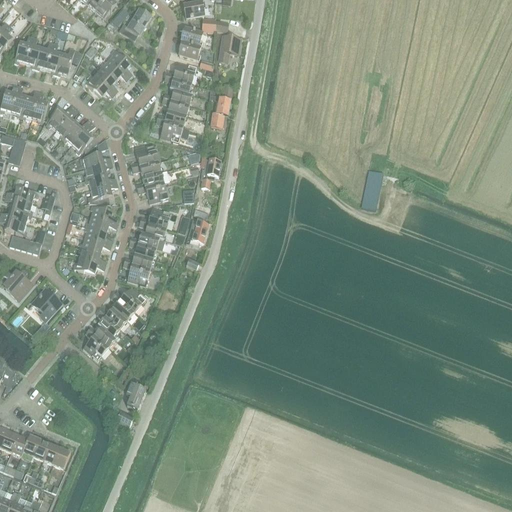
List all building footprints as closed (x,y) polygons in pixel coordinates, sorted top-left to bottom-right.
[(93,0),(87,7),(95,14),(108,0),(93,0)] [(108,0),(95,14),(104,22),(117,7),(112,3),(114,0),(108,0)] [(203,11),(206,11),(204,5),(183,8),(186,22),(204,19),(203,11)] [(140,38),(151,19),(139,11),(128,30),(123,27),(119,34),(134,44),(138,37),(140,38)] [(122,12),(118,16),(120,18),(113,27),(119,31),(125,21),(124,21),(129,15),(122,12)] [(11,29),(15,32),(16,33),(21,28),(19,27),(21,25),(23,26),(27,22),(25,20),(26,20),(22,17),(11,29)] [(216,24),(217,34),(227,35),(229,26),(216,24)] [(0,30),(0,39),(10,29),(6,26),(1,32),(0,30)] [(10,29),(0,39),(0,56),(13,42),(8,38),(13,32),(10,29)] [(182,45),(200,50),(201,50),(203,45),(200,44),(202,36),(185,31),(181,45),(182,45)] [(19,65),(25,67),(33,40),(29,39),(26,47),(20,45),(14,66),(18,67),(19,65)] [(33,40),(25,67),(33,69),(32,71),(35,72),(41,51),(35,49),(38,42),(33,40)] [(237,58),(240,43),(222,40),(218,65),(226,66),(227,56),(237,58)] [(41,51),(35,72),(39,73),(39,71),(46,73),(54,46),(49,45),(47,53),(41,51)] [(198,58),(200,50),(182,45),(179,58),(199,64),(201,58),(198,58)] [(54,46),(46,73),(53,75),(52,77),(56,78),(62,57),(56,55),(59,48),(54,46)] [(99,54),(92,49),(86,56),(92,62),(99,54)] [(62,57),(56,78),(59,79),(60,77),(67,79),(75,53),(70,51),(68,59),(62,57)] [(109,63),(129,81),(132,78),(126,73),(131,68),(122,60),(125,56),(119,51),(116,55),(114,53),(112,56),(114,58),(109,63)] [(100,70),(116,84),(120,80),(126,85),(129,81),(109,63),(104,69),(102,67),(100,70)] [(212,73),(213,66),(201,63),(200,70),(212,73)] [(167,75),(165,80),(192,87),(197,71),(178,65),(174,77),(167,75)] [(95,80),(115,98),(118,94),(112,89),(116,84),(100,70),(97,73),(99,74),(95,80)] [(112,101),(115,98),(95,80),(90,85),(88,83),(85,86),(102,101),(106,96),(112,101)] [(170,93),(173,94),(174,94),(188,98),(189,97),(192,87),(165,80),(164,84),(172,86),(170,93)] [(4,114),(11,116),(19,90),(14,88),(12,96),(6,94),(0,114),(4,116),(4,114)] [(225,88),(223,99),(232,100),(234,89),(225,88)] [(19,90),(11,116),(18,118),(18,120),(21,121),(27,100),(21,98),(23,91),(19,90)] [(27,100),(21,121),(24,122),(25,120),(32,122),(40,95),(35,94),(33,102),(27,100)] [(164,97),(163,101),(189,109),(193,98),(189,97),(188,98),(174,94),(173,94),(172,99),(164,97)] [(40,95),(32,122),(39,123),(38,126),(42,127),(48,106),(42,104),(44,97),(40,95)] [(169,108),(168,114),(186,120),(189,109),(163,101),(162,106),(169,108)] [(229,119),(231,104),(220,102),(217,117),(214,116),(211,130),(222,132),(224,119),(229,119)] [(51,129),(56,134),(76,111),(73,108),(65,116),(60,112),(46,128),(49,131),(51,129)] [(76,111),(56,134),(61,139),(60,140),(63,143),(77,127),(72,122),(80,114),(76,111)] [(158,118),(157,122),(183,130),(186,120),(168,114),(166,120),(158,118)] [(77,127),(63,143),(65,145),(67,143),(72,148),(92,125),(89,122),(81,130),(77,127)] [(178,146),(180,140),(187,142),(190,133),(183,131),(183,130),(157,122),(156,127),(163,129),(160,141),(178,146)] [(92,125),(72,148),(77,153),(76,155),(79,157),(81,155),(83,153),(87,157),(97,146),(92,142),(93,141),(88,137),(96,128),(92,125)] [(15,141),(13,147),(24,150),(26,145),(15,141)] [(105,142),(97,149),(99,155),(108,152),(105,142)] [(13,147),(11,153),(23,156),(24,150),(13,147)] [(131,167),(132,172),(158,165),(154,148),(135,153),(138,165),(131,167)] [(11,153),(10,159),(21,162),(23,156),(11,153)] [(84,165),(85,172),(112,165),(111,160),(103,162),(101,156),(80,161),(81,166),(84,165)] [(10,159),(8,165),(19,168),(21,162),(10,159)] [(201,181),(203,182),(201,191),(209,192),(211,183),(213,183),(214,179),(219,179),(222,164),(206,161),(204,172),(203,172),(201,181)] [(85,179),(86,183),(107,178),(105,171),(113,170),(112,165),(85,172),(87,179),(85,179)] [(141,174),(142,180),(161,175),(158,165),(132,172),(133,176),(141,174)] [(198,169),(190,171),(192,178),(199,176),(198,169)] [(373,173),(365,209),(379,212),(387,176),(373,173)] [(136,188),(138,193),(164,186),(170,184),(167,174),(161,175),(142,180),(144,186),(136,188)] [(89,186),(91,193),(117,186),(116,181),(108,183),(107,178),(86,183),(86,187),(89,186)] [(7,195),(6,199),(32,207),(34,200),(36,201),(38,197),(21,192),(23,183),(17,181),(14,190),(17,191),(15,197),(7,195)] [(92,200),(90,200),(88,201),(89,206),(110,205),(108,200),(112,199),(111,192),(118,190),(117,186),(91,193),(92,200)] [(168,202),(164,186),(138,193),(139,197),(147,195),(150,207),(168,202)] [(42,210),(46,211),(51,213),(55,199),(46,197),(42,210)] [(12,206),(11,212),(31,218),(32,215),(30,214),(32,207),(6,199),(4,204),(12,206)] [(93,213),(91,220),(118,228),(119,223),(111,221),(113,215),(92,209),(91,212),(93,213)] [(142,221),(140,225),(167,233),(171,216),(153,211),(149,223),(142,221)] [(208,224),(209,219),(204,217),(205,213),(197,211),(195,219),(202,221),(202,222),(208,224)] [(1,216),(0,220),(26,228),(28,221),(30,221),(31,218),(11,212),(9,218),(1,216)] [(24,235),(26,228),(0,220),(0,224),(6,227),(4,233),(25,239),(26,235),(24,235)] [(87,226),(86,230),(107,236),(109,230),(116,232),(118,228),(91,220),(89,227),(87,226)] [(203,247),(209,228),(192,223),(185,247),(199,251),(201,246),(203,247)] [(147,232),(145,237),(145,238),(163,243),(167,233),(140,225),(139,229),(147,232)] [(87,234),(85,241),(112,249),(113,244),(105,242),(107,236),(86,230),(85,233),(87,234)] [(130,244),(157,252),(160,253),(163,243),(145,238),(145,237),(141,236),(139,242),(132,240),(130,244)] [(12,237),(9,249),(15,251),(18,239),(12,237)] [(18,239),(15,251),(21,252),(24,241),(18,239)] [(24,241),(21,252),(26,254),(30,243),(24,241)] [(81,247),(80,251),(101,257),(103,251),(110,253),(112,249),(85,241),(83,248),(81,247)] [(30,243),(26,254),(32,256),(35,244),(30,243)] [(35,244),(32,256),(38,258),(42,246),(35,244)] [(137,251),(135,257),(154,263),(157,252),(130,244),(129,249),(137,251)] [(81,255),(79,262),(105,269),(107,265),(99,263),(101,257),(80,251),(79,254),(81,255)] [(126,261),(124,265),(150,273),(154,263),(135,257),(133,263),(126,261)] [(104,274),(105,269),(79,262),(77,269),(75,268),(74,272),(95,278),(97,272),(104,274)] [(196,273),(199,266),(189,263),(186,269),(196,273)] [(145,290),(150,273),(124,265),(123,270),(131,272),(127,284),(145,290)] [(66,270),(62,275),(66,278),(70,273),(66,270)] [(16,273),(13,277),(8,273),(4,278),(9,282),(4,287),(12,294),(10,296),(19,304),(30,292),(24,287),(27,283),(16,273)] [(114,298),(134,316),(146,303),(131,290),(123,300),(117,295),(114,298)] [(45,325),(62,307),(45,293),(32,307),(44,317),(40,321),(45,325)] [(117,307),(113,311),(127,324),(134,316),(114,298),(111,301),(117,307)] [(100,314),(120,332),(127,324),(113,311),(109,316),(103,311),(100,314)] [(98,328),(101,331),(102,330),(113,340),(120,332),(100,314),(97,318),(103,323),(98,328)] [(88,333),(109,351),(116,342),(113,340),(102,330),(101,331),(98,335),(91,330),(88,333)] [(97,364),(109,351),(88,333),(85,337),(91,342),(83,351),(97,364)] [(127,409),(137,413),(146,394),(131,388),(127,399),(131,400),(127,409)] [(121,416),(117,426),(130,431),(134,421),(121,416)] [(0,430),(0,451),(2,452),(9,435),(0,430)] [(9,435),(2,452),(12,456),(19,439),(9,435)] [(19,439),(12,456),(22,461),(25,456),(24,455),(29,443),(19,439)] [(25,456),(22,461),(31,464),(33,459),(34,460),(41,443),(31,439),(29,443),(24,455),(25,456)] [(41,443),(34,460),(44,464),(51,447),(41,443)] [(51,447),(44,464),(54,468),(61,451),(51,447)] [(61,451),(54,468),(64,472),(71,456),(61,451)] [(7,468),(4,475),(10,477),(14,478),(16,472),(7,468)] [(16,472),(14,478),(17,480),(21,481),(23,475),(16,472)] [(26,477),(23,483),(34,487),(36,481),(28,477),(30,474),(27,474),(26,477)] [(36,481),(34,487),(41,490),(44,484),(36,481)] [(4,500),(0,509),(0,511),(10,511),(19,493),(15,492),(11,503),(4,500)] [(19,493),(10,511),(22,511),(24,508),(19,506),(18,506),(22,495),(19,493)] [(24,508),(22,511),(34,511),(39,501),(35,499),(30,511),(24,508)] [(39,501),(34,511),(38,511),(43,502),(39,501)]
